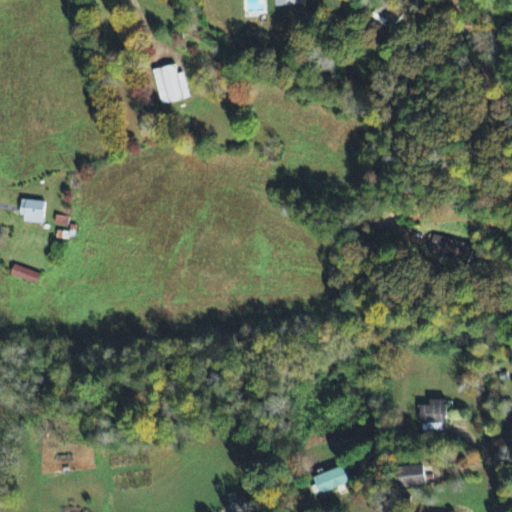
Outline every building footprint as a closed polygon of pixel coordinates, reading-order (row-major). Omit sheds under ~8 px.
[(277,0),(277,8),(300,7),(299,0),(277,0)] [(404,13),(384,1),(373,18),(394,30),(404,13)] [(161,106),(189,101),(185,74),(177,76),(175,67),(155,71),(161,106)] [(45,202),(22,202),(22,224),(44,225),(45,202)] [(472,263),(474,246),(436,240),(433,257),(472,263)] [(10,277),(37,286),(40,276),(14,267),(10,277)] [(448,402),(430,402),(430,408),(421,407),(420,424),(447,425),(448,402)] [(422,433),(443,432),(442,425),(422,426),(422,433)] [(351,484),(345,467),(313,478),(319,495),(351,484)] [(398,490),(425,489),(424,468),(398,469),(398,490)] [(254,511),(259,508),(246,493),(225,511),(254,511)]
